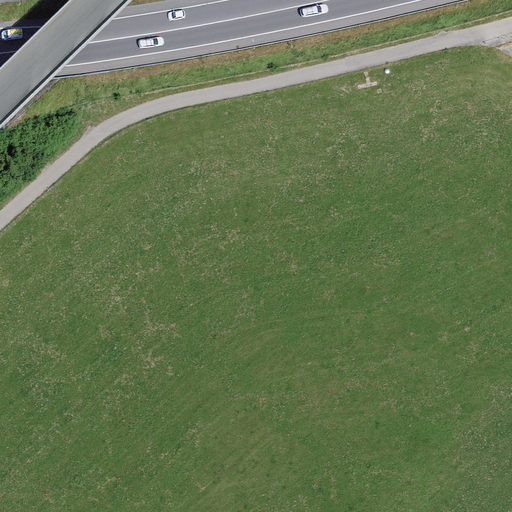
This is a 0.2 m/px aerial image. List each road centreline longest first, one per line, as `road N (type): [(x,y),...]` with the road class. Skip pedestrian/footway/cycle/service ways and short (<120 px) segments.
road 1 (trunk): [(0,51),(327,0)]
road 2 (residential): [(99,0),(0,97)]
